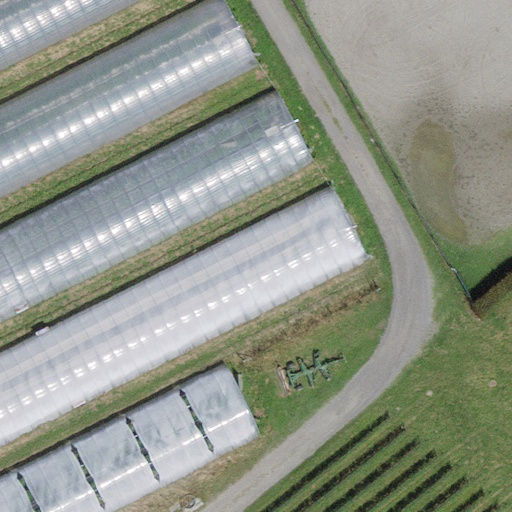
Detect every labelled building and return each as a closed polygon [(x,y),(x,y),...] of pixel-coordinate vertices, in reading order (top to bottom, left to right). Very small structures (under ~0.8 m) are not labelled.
[(0,0),(0,72),(143,0),(0,0)] [(0,194),(247,71),(212,1),(0,108),(0,194)] [(0,327),(305,174),(270,105),(0,240),(0,327)] [(0,442),(357,262),(322,193),(0,355),(0,442)] [(0,511),(102,511),(247,439),(214,373),(0,481),(0,511)]
